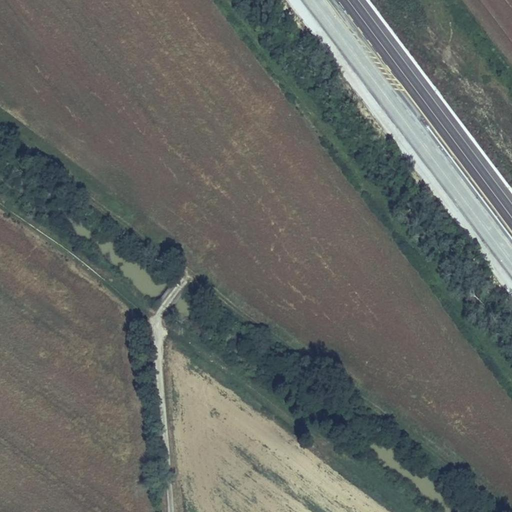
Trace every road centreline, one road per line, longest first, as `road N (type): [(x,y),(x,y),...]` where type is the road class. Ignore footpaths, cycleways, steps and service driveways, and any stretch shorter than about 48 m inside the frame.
road 1 (track): [(416,511),(0,202)]
road 2 (motorway): [(316,0),(511,258)]
road 3 (motorway): [(511,216),(348,0)]
road 4 (track): [(191,270),(155,317),(173,511)]
